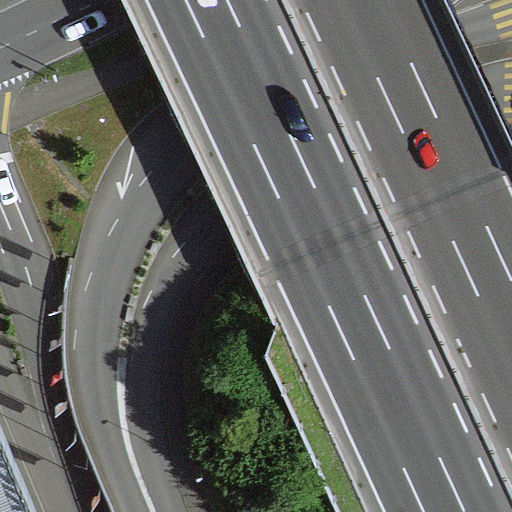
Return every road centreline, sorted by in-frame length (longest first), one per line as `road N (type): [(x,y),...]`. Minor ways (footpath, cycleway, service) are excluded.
road 1 (motorway): [(203,0),(443,511)]
road 2 (motorway): [(511,324),(363,0)]
